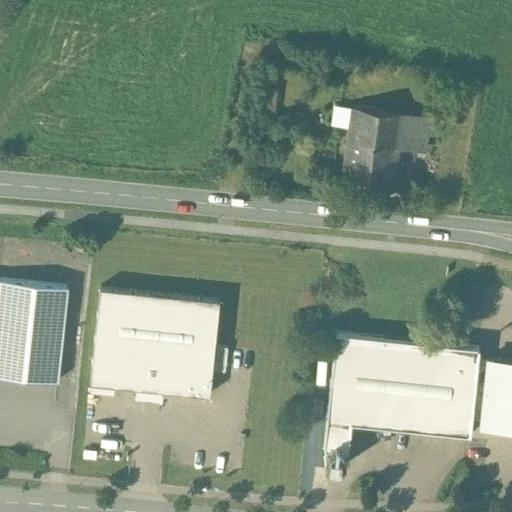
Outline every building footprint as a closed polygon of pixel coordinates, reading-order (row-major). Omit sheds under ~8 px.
[(401,112),(354,106),(343,178),(391,184),(397,144),(401,112)] [(427,116),(401,112),(397,144),(423,148),(427,116)] [(68,284),(0,277),(0,374),(57,380),(68,284)] [(219,298),(100,286),(90,381),(140,387),(139,395),(158,397),(159,389),(209,394),(219,298)] [(479,346),(336,331),(327,419),(351,421),(351,422),(470,434),(471,418),(478,357),(479,346)] [(508,360),(478,357),(471,418),(481,419),(481,425),(501,427),(511,427),(511,360),(508,360)] [(327,419),(326,419),(323,446),(327,451),(330,450),(331,449),(334,448),(334,449),(337,449),(338,449),(340,450),(342,452),(343,453),(348,449),(351,422),(351,421),(327,419)] [(344,463),(345,459),(344,455),(343,453),(342,452),(340,450),(338,449),(337,449),(334,449),(334,448),(331,449),(330,450),(327,451),(327,452),(325,455),(324,460),(325,464),(327,467),(331,469),(335,470),(339,469),(342,467),(344,463)]
